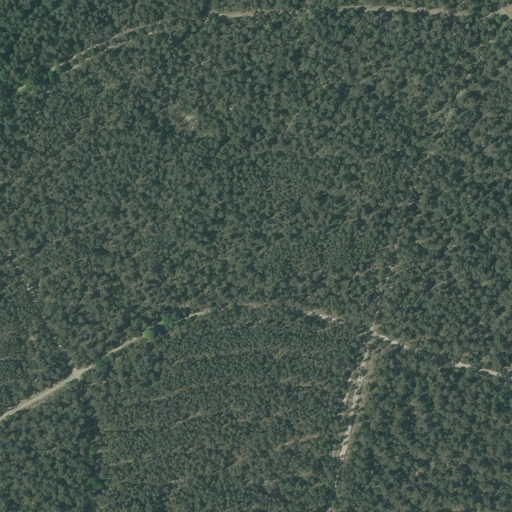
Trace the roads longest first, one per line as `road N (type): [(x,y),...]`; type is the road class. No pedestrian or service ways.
road 1 (unknown): [(209,27),(327,20),(482,26),(421,150),(385,247),(333,449),(338,464)]
road 2 (track): [(507,12),(178,18),(89,46),(0,101)]
road 3 (track): [(492,0),(507,12),(427,153),(371,334)]
road 4 (track): [(371,334),(298,310),(218,309),(143,333),(76,375)]
road 5 (track): [(0,181),(68,68),(156,32),(209,27)]
road 6 (track): [(0,235),(76,375)]
road 7 (track): [(371,334),(511,379)]
road 8 (track): [(85,511),(95,436),(76,375)]
road 9 (track): [(338,464),(371,334)]
